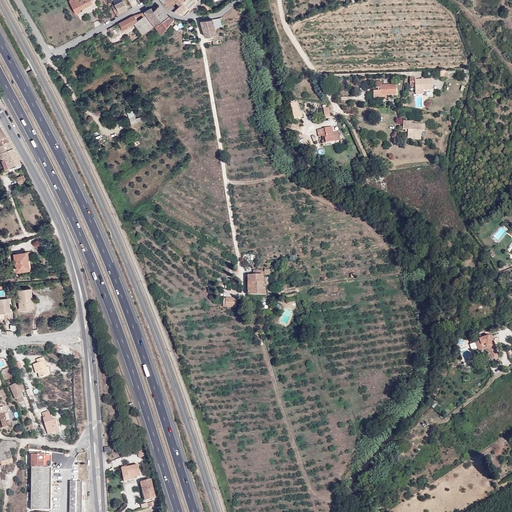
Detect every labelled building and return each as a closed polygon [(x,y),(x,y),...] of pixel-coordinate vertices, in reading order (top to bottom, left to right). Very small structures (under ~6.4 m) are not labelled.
[(74,0),(70,3),(76,14),(80,12),(79,10),(85,7),(85,5),(91,2),(90,0),(74,0)] [(165,0),(163,3),(169,9),(175,2),(179,6),(180,6),(182,3),(178,0),(165,0)] [(182,3),(189,10),(190,10),(191,9),(191,8),(197,1),(196,0),(184,0),(182,3)] [(112,6),(115,14),(127,8),(124,4),(123,1),(112,6)] [(179,6),(173,12),(185,15),(189,10),(182,3),(180,6),(179,6)] [(157,17),(164,11),(160,5),(157,8),(155,6),(151,8),(157,17)] [(115,14),(117,16),(128,11),(127,8),(115,14)] [(144,12),(154,26),(161,22),(157,17),(151,8),(144,12)] [(161,22),(169,16),(164,11),(157,17),(161,22)] [(130,17),(119,23),(122,29),(134,23),(135,23),(137,21),(136,18),(134,15),(130,17)] [(134,23),(142,34),(154,27),(145,15),(143,17),(137,21),(135,23),(134,23)] [(154,26),(161,34),(173,19),(171,18),(169,16),(161,22),(154,26)] [(222,25),(220,18),(199,22),(203,30),(205,36),(216,35),(216,32),(215,27),(222,25)] [(424,79),(421,79),(415,79),(415,77),(410,77),(411,86),(415,86),(415,92),(416,92),(424,91),(423,90),(432,89),(432,78),(424,79)] [(380,90),(378,91),(374,91),(374,99),(381,98),(382,95),(387,95),(397,94),(396,84),(382,85),(382,81),(375,81),(375,87),(378,87),(380,87),(380,90)] [(296,110),(298,110),(296,102),(291,103),(294,112),(293,112),(295,118),(303,116),(302,111),(299,112),(298,111),(297,112),(296,110)] [(409,129),(408,132),(408,138),(412,138),(412,137),(421,138),(422,131),(425,131),(425,124),(411,123),(411,121),(404,121),(403,129),(405,129),(409,129)] [(335,141),(334,136),(333,136),(331,127),(318,130),(319,136),(324,135),(326,143),(335,141)] [(0,145),(10,141),(6,136),(0,138),(0,145)] [(10,141),(0,145),(0,152),(13,147),(10,141)] [(13,147),(0,152),(0,154),(6,169),(21,163),(13,147)] [(26,260),(28,260),(27,252),(13,254),(16,267),(17,272),(27,270),(26,260)] [(264,276),(264,273),(263,273),(263,271),(254,271),(254,276),(249,276),(249,295),(266,295),(263,276),(264,276)] [(19,308),(31,307),(30,298),(32,298),(31,288),(17,289),(19,308)] [(4,314),(5,317),(11,317),(8,298),(0,299),(0,308),(1,314),(4,314)] [(236,307),(237,298),(226,298),(226,306),(236,307)] [(489,335),(479,339),(480,341),(476,342),(479,352),(486,350),(487,349),(489,354),(488,355),(489,359),(492,358),(492,361),(498,359),(497,356),(498,356),(496,352),(497,351),(494,343),(492,344),(489,335)] [(49,374),(46,367),(44,367),(42,361),(45,361),(44,357),(37,359),(38,363),(33,364),(36,373),(38,372),(39,377),(49,374)] [(18,385),(17,383),(10,386),(15,399),(16,399),(17,400),(20,402),(24,401),(20,391),(24,389),(21,383),(18,385)] [(9,426),(7,419),(5,414),(3,407),(0,407),(0,420),(1,420),(3,428),(9,426)] [(55,418),(53,419),(51,420),(50,415),(49,411),(42,413),(48,434),(59,431),(55,418)] [(0,440),(0,444),(3,444),(4,447),(9,446),(10,449),(15,449),(16,441),(0,440)] [(0,447),(0,488),(2,488),(0,481),(0,461),(1,461),(12,458),(10,449),(9,446),(4,447),(0,447)] [(45,467),(51,467),(51,455),(31,455),(31,467),(45,468),(45,467)] [(136,476),(137,477),(141,476),(138,464),(121,468),(123,478),(136,476)] [(31,510),(51,510),(51,468),(32,468),(32,492),(31,501),(31,510)] [(156,497),(151,480),(141,482),(145,500),(156,497)] [(70,511),(81,511),(82,483),(71,483),(70,511)]
